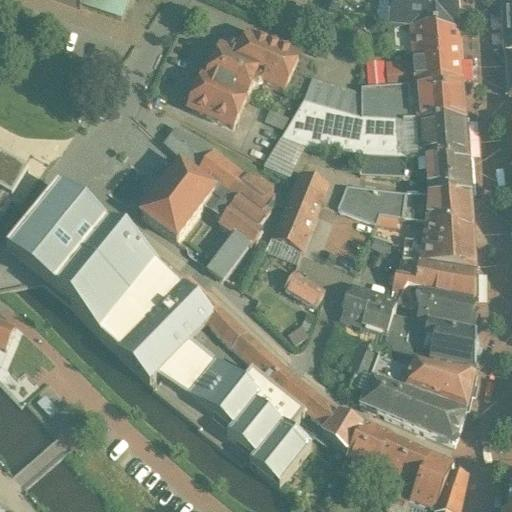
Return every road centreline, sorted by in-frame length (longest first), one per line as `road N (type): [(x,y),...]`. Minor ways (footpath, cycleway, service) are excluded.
road 1 (residential): [(177,0),(113,128),(58,177),(194,280),(342,412),(486,467)]
road 2 (residential): [(103,409),(214,511)]
road 3 (residential): [(103,409),(7,495)]
